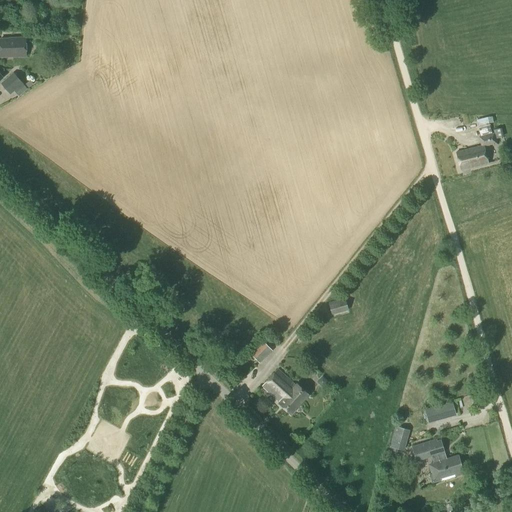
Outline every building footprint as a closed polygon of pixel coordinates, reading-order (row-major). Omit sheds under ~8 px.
[(0,58),(27,58),(26,37),(8,38),(0,38),(0,58)] [(11,95),(23,84),(13,73),(0,84),(11,95)] [(479,119),(480,125),(491,122),(489,116),(479,119)] [(498,145),(497,139),(504,137),(501,128),(493,130),(494,133),(478,137),(481,146),(456,153),(460,171),(489,164),(484,147),(492,145),(493,147),(498,145)] [(332,315),(349,311),(345,298),(328,302),(332,315)] [(260,363),(272,351),(261,339),(248,352),(260,363)] [(292,415),(308,396),(278,369),(262,387),(280,402),(279,403),(292,415)] [(452,403),(446,405),(449,416),(455,414),(452,403)] [(428,421),(435,420),(432,409),(425,411),(428,421)] [(396,454),(398,450),(403,451),(409,431),(395,427),(388,452),(396,454)] [(470,438),(480,435),(478,429),(468,432),(470,438)] [(436,439),(412,446),(416,462),(431,457),(433,463),(428,464),(431,475),(438,473),(440,479),(455,475),(456,477),(464,475),(458,455),(446,459),(440,440),(437,441),(436,439)]
